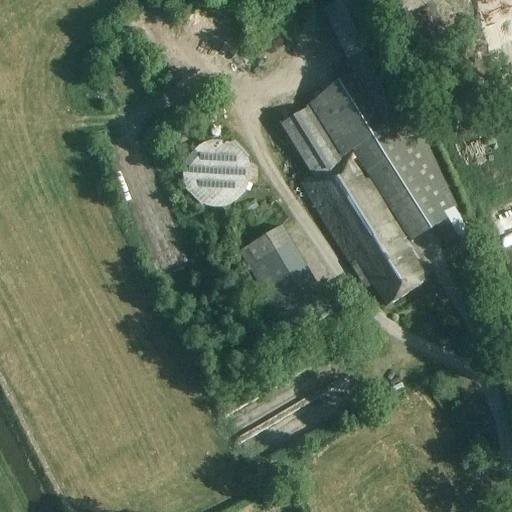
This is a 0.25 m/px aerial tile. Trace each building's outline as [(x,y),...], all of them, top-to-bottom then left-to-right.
[(282,125),(287,133),(311,177),(297,185),(363,290),(370,286),(383,310),(415,290),(424,284),(415,268),(405,248),(410,245),(407,241),(415,237),(433,227),(445,249),(463,238),(466,236),(440,177),(359,0),(348,0),(323,12),(352,74),(305,109),(306,112),(282,125)] [(156,25),(144,33),(155,49),(167,41),(156,25)] [(124,60),(106,75),(127,102),(145,88),(124,60)] [(196,142),(210,140),(206,105),(192,106),(196,142)] [(189,157),(184,169),(184,181),(188,192),(196,201),(205,206),(218,208),(231,206),(240,199),(247,189),(250,177),(248,166),(244,157),(237,149),(228,144),(217,142),(208,144),(199,149),(189,157)] [(238,253),(290,340),(334,313),(283,227),(238,253)] [(282,399),(314,398),(299,378),(274,396),(269,397),(269,409),(255,409),(244,417),(245,419),(235,426),(243,437),(259,436),(259,426),(270,426),(266,421),(266,412),(275,412),(286,405),(282,399)] [(269,435),(246,453),(259,469),(282,452),(269,435)]
